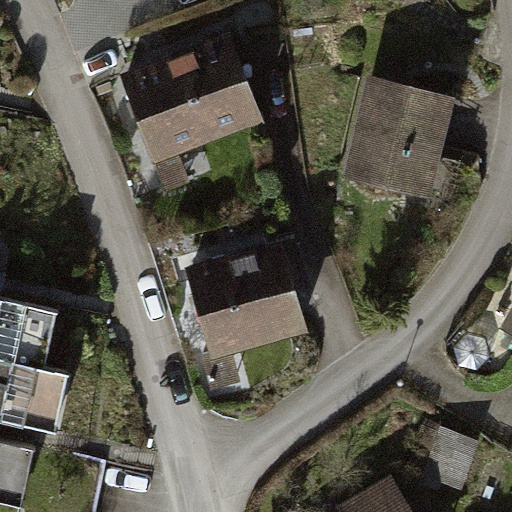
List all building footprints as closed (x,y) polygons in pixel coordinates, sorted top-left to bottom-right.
[(229,28),(121,70),(166,186),(186,178),(176,153),(264,119),(229,28)] [(452,92),(366,72),(342,173),(429,193),(452,92)] [(279,235),(184,265),(212,356),(307,326),(279,235)] [(0,356),(50,367),(62,308),(0,295),(0,356)] [(68,371),(50,367),(0,356),(0,413),(57,424),(68,371)] [(0,495),(25,501),(37,444),(0,435),(0,495)] [(340,511),(415,511),(390,472),(336,507),(340,511)]
